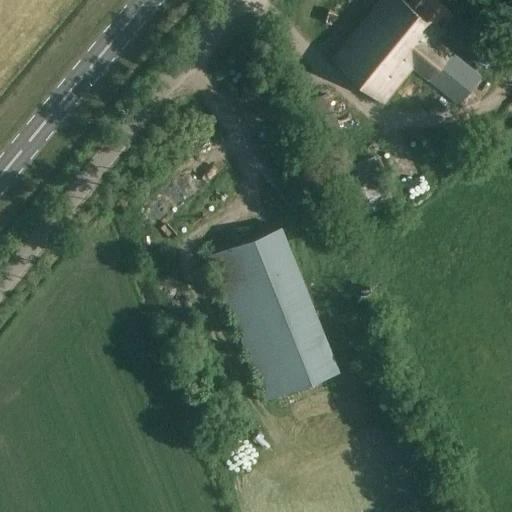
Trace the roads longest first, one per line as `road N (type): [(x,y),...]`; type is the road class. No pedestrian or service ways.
road 1 (unclassified): [(0,285),(234,0)]
road 2 (track): [(270,0),(331,79),(382,111),(439,119),(511,78)]
road 3 (primary): [(0,178),(149,0)]
